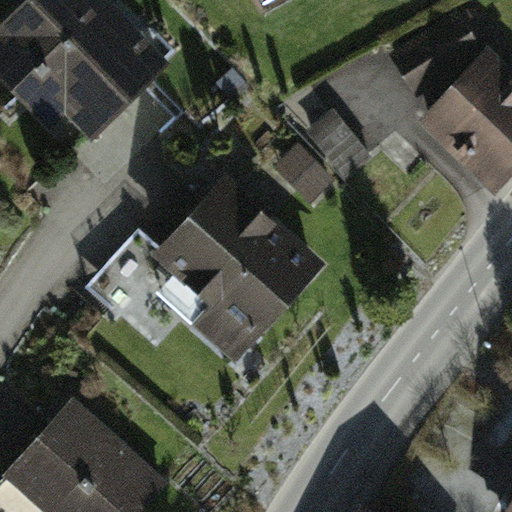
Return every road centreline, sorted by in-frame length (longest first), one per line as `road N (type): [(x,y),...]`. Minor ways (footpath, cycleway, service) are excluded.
road 1 (tertiary): [(311,511),(329,478),(511,255)]
road 2 (residential): [(0,328),(103,150)]
